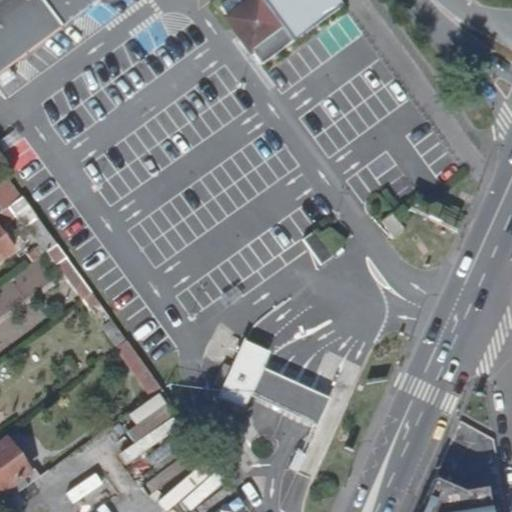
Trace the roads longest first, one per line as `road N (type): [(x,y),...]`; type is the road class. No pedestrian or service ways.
road 1 (unknown): [(104,224),(360,52)]
road 2 (primary): [(372,511),(485,261)]
road 3 (unknown): [(63,167),(226,49)]
road 4 (residential): [(511,448),(485,261)]
road 5 (residential): [(416,0),(511,94)]
